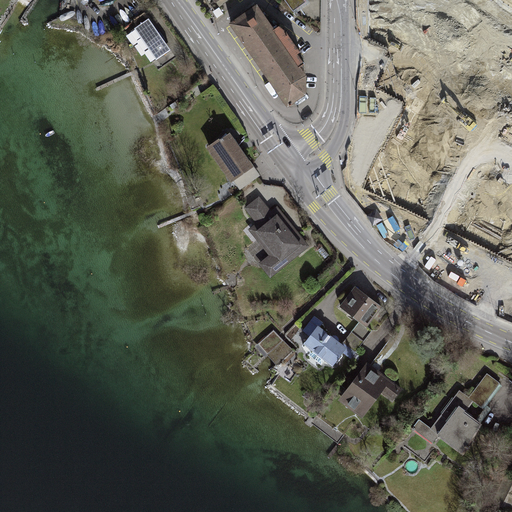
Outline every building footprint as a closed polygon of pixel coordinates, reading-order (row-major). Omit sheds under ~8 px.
[(282,0),(294,14),(306,5),(302,0),(282,0)] [(242,19),(231,27),(232,28),(289,111),(308,98),(307,79),(302,72),(301,71),(305,68),(298,58),(301,56),(286,35),(280,31),(274,34),(257,9),(242,19)] [(461,27),(465,28),(468,21),(458,17),(448,44),(454,46),(461,27)] [(177,57),(153,20),(128,36),(138,51),(143,48),(153,64),(157,70),(177,57)] [(511,36),(504,31),(483,63),(508,79),(504,86),(511,91),(511,36)] [(378,75),(372,89),(406,103),(412,89),(378,75)] [(438,155),(455,131),(441,121),(453,104),(444,97),(433,113),(423,106),(405,132),(438,155)] [(256,171),(233,135),(210,149),(232,185),(256,171)] [(422,241),(511,279),(511,139),(502,163),(511,166),(511,182),(458,159),(422,241)] [(261,266),(272,279),(311,247),(282,213),(277,218),(260,198),(246,210),(258,225),(250,231),(271,257),(261,266)] [(376,207),(369,198),(360,205),(367,214),(376,207)] [(386,308),(360,288),(343,309),(370,329),(386,308)] [(275,328),(258,344),(278,365),(295,349),(275,328)] [(357,356),(329,332),(309,356),(336,380),(357,356)] [(398,387),(377,370),(348,407),(369,424),(398,387)] [(468,401),(459,393),(438,419),(445,425),(433,441),(459,462),(483,432),(464,417),(473,405),(481,411),(499,388),(486,378),(468,401)]
